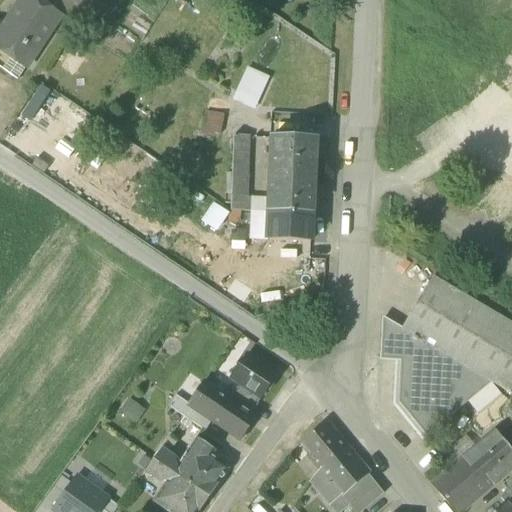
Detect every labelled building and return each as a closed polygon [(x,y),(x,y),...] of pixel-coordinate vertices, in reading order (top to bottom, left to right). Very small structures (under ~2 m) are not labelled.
[(65,0),(59,10),(79,23),(93,2),(89,0),(65,0)] [(0,35),(0,53),(25,70),(53,27),(20,5),(0,35)] [(231,100),(254,110),(269,77),(246,67),(231,100)] [(203,135),(222,135),(223,115),(204,115),(203,135)] [(230,212),(250,213),(251,201),(247,201),(249,139),(232,138),(230,212)] [(271,139),(268,214),(311,215),(314,141),(271,139)] [(215,230),(226,212),(212,203),(201,221),(215,230)] [(310,244),(311,215),(268,214),(267,242),(310,244)] [(511,327),(432,280),(401,331),(491,384),(511,396),(511,327)] [(381,361),(400,362),(401,331),(382,320),(381,361)] [(425,438),(491,384),(401,331),(400,362),(398,403),(425,438)] [(242,384),(261,398),(277,375),(248,354),(232,377),(242,384)] [(230,401),(251,416),(259,405),(256,404),(261,398),(242,384),(230,401)] [(213,422),(239,440),(255,419),(251,416),(230,401),(208,385),(192,408),(213,422)] [(183,418),(205,433),(213,422),(192,408),(175,397),(168,408),(183,418)] [(307,457),(311,461),(311,460),(320,471),(345,449),(325,424),(303,442),(312,453),(307,457)] [(431,485),(453,511),(464,511),(511,471),(511,452),(495,432),(431,485)] [(180,468),(174,477),(207,499),(227,471),(219,465),(211,459),(214,454),(197,441),(180,468)] [(340,495),(340,496),(366,475),(345,449),(320,471),(340,495)] [(163,451),(154,463),(174,477),(180,468),(176,461),(163,451)] [(211,459),(219,465),(222,460),(214,454),(211,459)] [(311,480),(320,471),(311,460),(311,461),(306,464),(308,466),(303,471),(311,480)] [(168,485),(174,477),(154,463),(146,474),(159,484),(168,485)] [(311,480),(330,504),(340,495),(320,471),(311,480)] [(362,511),(383,495),(366,475),(340,496),(349,506),(353,511),(362,511)] [(100,511),(108,501),(76,477),(51,511),(52,511),(100,511)] [(167,511),(198,511),(207,499),(174,477),(168,485),(156,504),(167,511)] [(340,496),(340,495),(330,504),(328,505),(333,511),(342,511),(349,506),(340,496)] [(114,511),(118,508),(108,501),(100,511),(114,511)]
